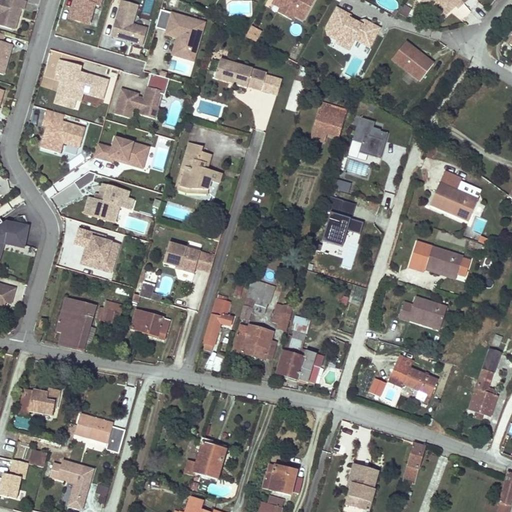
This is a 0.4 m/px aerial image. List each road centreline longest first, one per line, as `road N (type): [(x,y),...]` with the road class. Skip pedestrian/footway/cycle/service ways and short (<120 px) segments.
road 1 (residential): [(511,467),(339,404),(19,342)]
road 2 (residential): [(40,35),(9,138),(11,158),(50,232),(19,342)]
